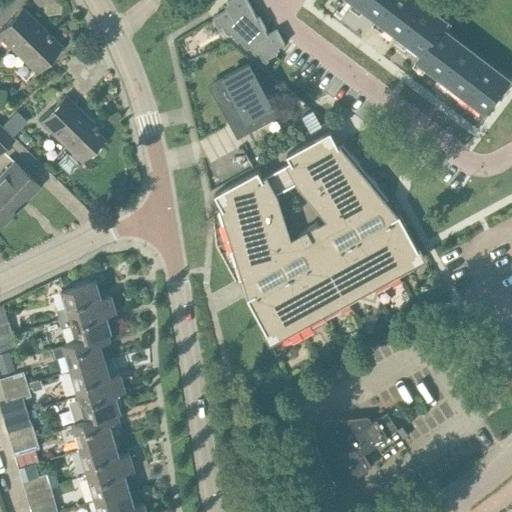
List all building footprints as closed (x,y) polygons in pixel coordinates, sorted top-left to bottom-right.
[(285,43),(277,28),(268,33),(265,29),(266,28),(259,16),(257,17),(248,0),(228,0),(229,2),(225,4),(227,9),(212,16),(217,26),(222,24),(226,32),(231,30),(235,39),(241,38),(245,46),(250,44),(254,53),(259,51),(263,60),(278,52),(275,48),(285,43)] [(353,0),(375,16),(387,0),(353,0)] [(423,0),(387,0),(375,16),(399,35),(425,1),(423,0)] [(425,1),(399,35),(402,37),(421,52),(439,30),(443,25),(444,24),(448,19),(425,1)] [(0,34),(36,70),(60,45),(22,7),(0,29),(0,34)] [(439,30),(421,52),(416,58),(441,77),(467,43),(443,25),(439,30)] [(463,49),(441,77),(463,94),(489,60),(467,43),(463,49)] [(489,60),(463,94),(485,111),(493,101),(507,82),(511,77),(490,61),(489,60)] [(249,63),(210,85),(234,128),(241,123),(245,131),(278,113),(257,75),(256,76),(249,63)] [(40,120),(70,150),(78,158),(100,135),(76,111),(79,108),(65,95),(40,120)] [(16,110),(0,126),(10,136),(26,120),(16,110)] [(0,150),(12,138),(10,136),(0,126),(0,150)] [(331,129),(287,153),(291,161),(263,176),(258,169),(214,192),(223,207),(218,210),(240,278),(247,274),(254,286),(246,290),(271,339),(423,256),(399,213),(392,217),(382,200),(388,197),(340,141),(338,142),(331,129)] [(14,161),(0,175),(0,222),(1,224),(39,185),(14,161)] [(57,309),(60,320),(115,304),(112,294),(102,296),(98,280),(61,291),(65,307),(57,309)] [(115,304),(60,320),(62,327),(70,325),(75,341),(108,332),(112,330),(108,315),(117,312),(115,304)] [(9,320),(0,322),(0,337),(13,333),(9,320)] [(57,346),(53,348),(53,349),(56,357),(65,355),(69,371),(106,360),(102,344),(111,341),(109,333),(108,332),(75,341),(71,342),(57,346)] [(0,337),(0,349),(16,345),(13,333),(0,337)] [(9,351),(0,353),(0,363),(12,360),(9,351)] [(12,360),(0,363),(0,368),(1,373),(15,369),(12,360)] [(69,371),(77,396),(123,382),(120,373),(111,376),(106,360),(69,371)] [(0,377),(0,379),(3,390),(27,383),(23,370),(0,377)] [(123,382),(77,396),(84,419),(84,420),(117,411),(121,409),(116,394),(126,391),(123,382)] [(3,390),(7,403),(31,395),(27,383),(3,390)] [(4,417),(8,430),(11,442),(36,435),(28,410),(4,417)] [(80,421),(70,424),(72,428),(78,448),(78,449),(115,437),(111,423),(120,420),(117,412),(117,411),(84,420),(80,421)] [(335,476),(340,484),(369,465),(362,454),(389,436),(388,435),(398,428),(387,411),(370,422),(368,419),(318,426),(319,435),(320,444),(323,453),(326,461),(330,469),(335,476)] [(11,442),(15,455),(39,447),(36,435),(11,442)] [(78,449),(86,475),(132,461),(129,452),(120,455),(115,437),(78,449)] [(86,475),(94,500),(130,489),(125,473),(135,471),(132,461),(86,475)] [(33,463),(19,467),(22,480),(37,476),(33,463)] [(22,480),(26,493),(50,485),(46,473),(37,476),(22,480)] [(26,493),(32,511),(52,511),(58,510),(50,485),(26,493)] [(94,500),(97,511),(146,511),(147,511),(144,502),(135,505),(130,489),(94,500)]
